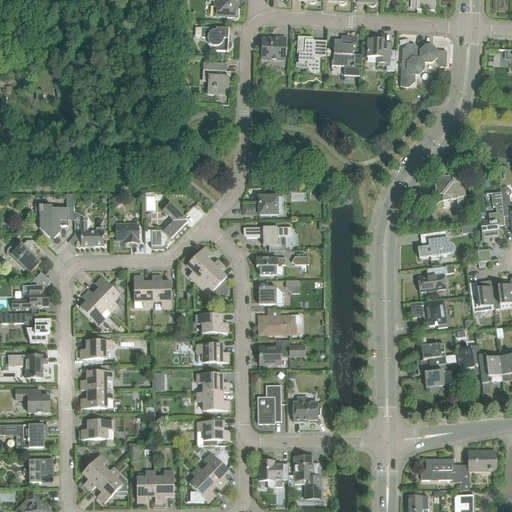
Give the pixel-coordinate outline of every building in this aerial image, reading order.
[(211,0),(211,2),(214,2),(214,17),(237,18),(238,0),(211,0)] [(416,0),(416,10),(435,11),(435,0),(416,0)] [(228,42),(229,30),(201,28),(201,38),(208,39),(208,40),(208,42),(209,43),(210,45),(211,46),(212,47),(214,47),(215,47),(215,52),(228,53),(228,50),(229,50),(230,50),(231,49),(232,47),(232,46),(232,44),(231,43),(230,42),(228,42)] [(310,38),(298,37),(297,54),(299,54),(298,64),(305,64),(305,65),(307,65),(307,67),(308,69),(309,71),(310,72),(312,73),(314,73),(319,73),(320,57),(326,57),(326,42),(314,41),(310,40),(310,38)] [(284,61),(286,38),(277,38),(277,39),(263,39),(262,58),(272,59),(272,61),(284,61)] [(342,41),(334,41),(333,61),(341,62),(340,68),(344,68),(344,76),(360,77),(361,56),(353,56),(353,47),(355,47),(356,38),(346,38),(345,41),(342,41)] [(368,40),(368,41),(367,58),(378,58),(377,66),(386,67),(386,72),(395,72),(396,52),(390,51),(391,44),(384,43),(384,41),(368,40)] [(401,63),(399,66),(401,69),(400,88),(404,88),(409,88),(415,83),(415,76),(418,76),(424,71),(424,64),(432,65),(434,62),(439,68),(446,68),(446,52),(437,52),(432,46),(425,46),(422,48),(420,46),(418,48),(415,45),(408,45),(402,50),(401,63)] [(226,78),(227,65),(203,64),(203,73),(206,77),(208,77),(207,95),(228,96),(229,78),(226,78)] [(58,98),(63,96),(63,93),(63,92),(71,90),(69,84),(62,86),(61,83),(55,85),(58,98)] [(441,199),(442,201),(442,202),(449,201),(449,202),(451,201),(456,200),(457,203),(457,204),(457,205),(458,205),(458,206),(459,206),(460,207),(461,207),(462,207),(467,207),(463,178),(457,179),(457,176),(451,177),(434,179),(436,196),(441,195),(443,197),(441,199)] [(508,188),(500,189),(500,193),(503,213),(505,228),(505,224),(511,224),(511,227),(511,234),(511,212),(510,206),(509,197),(511,194),(511,191),(508,189),(508,188)] [(489,221),(480,222),(482,240),(500,238),(499,227),(504,226),(504,228),(505,228),(503,213),(500,193),(494,193),(491,194),(493,208),(496,208),(496,214),(488,215),(489,221)] [(118,196),(112,199),(116,206),(122,202),(118,196)] [(278,216),(278,197),(258,197),(258,207),(243,207),(243,216),(278,216)] [(172,240),(171,240),(178,232),(179,233),(182,230),(182,229),(187,223),(185,223),(185,221),(187,221),(187,220),(181,215),(182,214),(179,211),(178,212),(170,204),(162,211),(172,221),(172,223),(164,232),(162,231),(145,231),(145,243),(146,243),(151,243),(151,248),(151,249),(163,249),(164,248),(167,245),(165,244),(169,239),(171,241),(170,241),(171,241),(172,240)] [(42,207),(39,207),(40,219),(40,230),(50,239),(50,240),(54,239),(57,236),(57,237),(59,234),(60,233),(60,227),(68,227),(68,221),(68,209),(67,209),(52,209),(52,206),(42,207)] [(87,218),(74,212),(74,221),(75,233),(81,232),(81,239),(76,245),(76,249),(86,249),(86,247),(88,247),(95,247),(104,247),(104,240),(110,240),(110,233),(110,232),(104,232),(96,232),(90,232),(87,232),(87,221),(87,218)] [(116,226),(116,242),(125,242),(125,244),(139,244),(139,225),(116,226)] [(262,229),(243,229),(244,236),(247,239),(263,239),(263,246),(269,246),(269,252),(286,252),(286,238),(287,238),(292,234),(292,228),(278,228),(262,228),(262,229)] [(449,245),(448,239),(446,239),(445,232),(420,236),(421,244),(423,244),(424,248),(418,249),(418,248),(417,248),(419,260),(420,260),(420,259),(450,255),(451,255),(452,254),(453,254),(453,253),(454,252),(454,251),(455,250),(454,249),(454,248),(454,247),(453,247),(453,246),(452,246),(452,245),(451,245),(450,245),(449,245)] [(9,257),(24,271),(26,269),(31,274),(41,264),(31,254),(34,252),(34,253),(39,247),(33,241),(27,241),(22,246),(21,245),(17,249),(16,249),(14,248),(13,248),(12,248),(11,248),(10,249),(9,250),(8,250),(8,251),(8,252),(8,253),(8,254),(8,255),(8,256),(9,257)] [(195,275),(190,279),(195,284),(218,261),(213,265),(205,257),(210,253),(204,248),(186,267),(195,275)] [(295,266),(309,266),(309,258),(295,258),(292,263),(295,265),(295,266)] [(278,259),(256,259),(256,268),(258,268),(258,269),(259,270),(259,276),(276,276),(276,268),(282,268),(282,266),(286,266),(285,259),(278,259)] [(195,284),(201,290),(206,286),(213,293),(215,291),(219,295),(227,295),(227,296),(228,296),(227,285),(224,281),(227,278),(218,270),(223,266),(218,261),(195,284)] [(444,275),(447,275),(446,269),(446,268),(429,270),(430,277),(418,278),(420,293),(428,292),(429,295),(437,293),(437,291),(446,290),(444,275)] [(27,304),(12,304),(12,309),(37,309),(37,308),(39,308),(40,309),(42,308),(49,307),(49,294),(50,292),(46,288),(50,285),(49,284),(50,282),(50,279),(47,279),(45,277),(38,286),(37,286),(22,287),(22,294),(27,299),(30,299),(30,301),(28,302),(27,303),(27,304)] [(146,309),(153,309),(152,277),(152,283),(141,283),(141,277),(134,277),(134,303),(146,303),(146,309)] [(159,277),(152,277),(153,309),(153,303),(164,303),(164,309),(171,309),(171,283),(159,283),(159,277)] [(120,296),(101,278),(96,283),(101,287),(93,295),(89,291),(88,291),(111,314),(118,307),(113,303),(120,296)] [(497,281),(490,282),(494,310),(500,310),(500,306),(511,304),(511,291),(511,285),(498,287),(497,281)] [(476,283),(469,284),(473,313),(494,310),(490,282),(479,283),(480,289),(477,290),(476,283)] [(276,288),(259,288),(259,301),(259,306),(264,306),(283,306),(283,294),(276,288)] [(111,314),(88,291),(84,296),(88,301),(80,309),(98,327),(103,322),(99,318),(107,310),(111,314)] [(447,328),(444,303),(436,304),(436,302),(410,305),(412,319),(425,318),(427,319),(425,322),(426,327),(437,326),(438,329),(447,328)] [(30,344),(47,344),(47,337),(51,336),(49,328),(51,328),(51,321),(39,321),(39,315),(1,315),(1,316),(1,321),(1,325),(25,325),(26,330),(26,331),(30,343),(30,344)] [(222,316),(196,316),(196,323),(202,323),(202,335),(228,334),(228,327),(222,327),(222,316)] [(263,324),(259,324),(259,336),(261,336),(261,341),(268,341),(268,336),(289,336),(289,326),(296,326),(301,326),(301,316),(291,316),(291,318),(280,318),(267,318),(263,318),(263,324)] [(473,321),(465,321),(465,329),(474,328),(473,321)] [(86,354),(80,354),(80,361),(93,361),(93,364),(103,364),(103,361),(106,361),(106,351),(106,349),(112,349),(112,342),(110,342),(110,336),(96,336),(96,342),(86,342),(86,351),(86,354)] [(416,362),(417,369),(446,365),(443,344),(421,347),(422,361),(416,362)] [(222,357),(222,345),(196,346),(196,353),(202,353),(203,364),(207,364),(216,364),(228,364),(228,357),(222,357)] [(471,351),(457,353),(457,356),(458,364),(459,371),(473,370),(474,375),(481,375),(478,356),(477,346),(470,347),(471,351)] [(275,348),(259,348),(260,366),(281,366),(281,358),(289,358),(305,358),(304,347),(289,348),(289,350),(280,350),(280,348),(275,348)] [(502,382),(502,383),(511,381),(511,380),(511,375),(511,374),(511,351),(504,353),(504,357),(499,357),(502,382)] [(485,355),(478,356),(481,375),(482,385),(489,384),(488,378),(492,377),(492,383),(502,382),(499,357),(486,359),(485,355)] [(19,356),(8,356),(8,364),(19,364),(19,368),(25,368),(25,379),(43,379),(43,365),(48,365),(48,356),(43,356),(19,356)] [(446,365),(417,369),(418,375),(424,375),(426,389),(430,388),(431,391),(430,391),(430,392),(439,391),(439,390),(438,390),(438,387),(444,386),(443,372),(447,372),(446,365)] [(87,384),(81,385),(81,392),(87,392),(107,391),(107,380),(113,380),(113,372),(110,372),(102,373),(87,373),(87,382),(87,384)] [(279,373),(275,378),(280,382),(285,377),(279,373)] [(223,386),(223,375),(197,375),(197,382),(203,382),(203,393),(229,393),(229,386),(223,386)] [(259,406),(258,406),(258,425),(268,425),(268,423),(281,423),(281,387),(266,387),(266,407),(259,407),(259,406)] [(40,397),(40,391),(16,391),(16,401),(28,401),(28,414),(49,414),(49,397),(40,397)] [(87,403),(81,403),(81,410),(107,410),(107,398),(113,398),(113,391),(107,391),(87,392),(87,403)] [(229,394),(229,393),(203,393),(197,393),(197,401),(203,401),(203,412),(229,412),(229,405),(223,405),(223,394),(229,394)] [(293,404),(293,423),(307,423),(307,421),(318,421),(318,417),(320,416),(320,410),(318,409),(317,403),(307,403),(307,398),(297,398),(297,403),(293,403),(293,404)] [(113,429),(113,422),(87,422),(87,434),(81,434),(82,441),(108,441),(107,429),(113,429)] [(212,423),(197,423),(197,433),(203,433),(204,447),(219,447),(219,442),(230,442),(229,434),(223,434),(223,432),(223,423),(221,423),(212,423)] [(23,426),(16,426),(16,434),(20,434),(20,449),(29,449),(44,449),(43,439),(43,434),(47,434),(47,426),(23,426)] [(469,466),(462,466),(462,484),(462,485),(462,490),(462,492),(469,491),(469,472),(481,472),(481,470),(495,469),(495,472),(495,452),(482,453),(482,456),(478,456),(478,455),(468,455),(469,466)] [(198,467),(198,468),(221,490),(225,485),(221,481),(229,472),(211,454),(206,460),(210,464),(202,472),(198,467)] [(105,461),(100,456),(82,474),(90,483),(86,487),(91,492),(109,473),(101,465),(105,461)] [(320,478),(313,478),(313,473),(312,473),(311,459),(313,459),(313,458),(294,458),(294,482),(294,485),(305,485),(306,500),(321,500),(320,478)] [(452,484),(462,484),(462,466),(454,466),(454,463),(449,463),(448,460),(426,461),(426,468),(426,472),(421,472),(421,482),(451,481),(451,484),(452,484)] [(53,461),(41,461),(29,461),(29,484),(41,484),(41,478),(53,474),(53,461)] [(275,462),(259,462),(259,482),(268,482),(268,487),(275,487),(275,488),(282,488),(282,481),(288,481),(288,477),(288,465),(275,465),(275,462)] [(221,490),(198,468),(193,473),(197,477),(189,485),(196,492),(191,492),(191,502),(187,502),(187,503),(204,504),(204,503),(206,501),(208,503),(213,498),(208,494),(216,486),(220,490),(221,490)] [(113,469),(109,473),(91,492),(96,488),(104,495),(99,500),(105,504),(107,502),(119,490),(126,489),(126,493),(127,493),(127,482),(113,469)] [(137,483),(132,483),(133,492),(137,492),(137,504),(144,504),(144,498),(155,498),(155,478),(155,472),(148,472),(148,478),(136,478),(137,483)] [(162,498),(174,498),(174,472),(166,472),(166,478),(155,478),(155,498),(155,504),(162,504),(162,498)] [(49,511),(33,496),(18,511),(49,511)] [(474,511),(474,496),(455,497),(454,511),(474,511)] [(427,511),(428,497),(406,497),(406,511),(427,511)]
